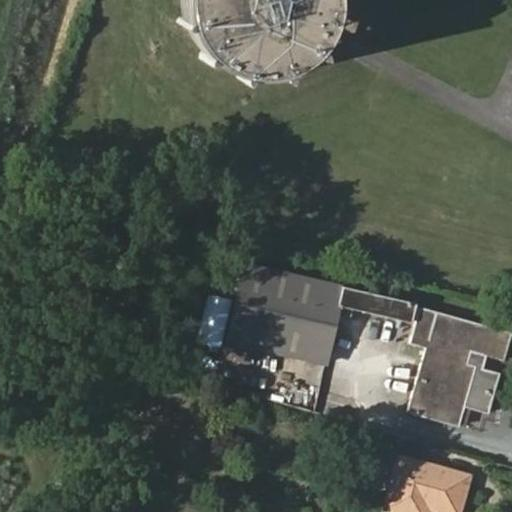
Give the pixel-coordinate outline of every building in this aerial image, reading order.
[(174,0),(174,10),(175,17),(177,30),(182,43),(189,54),(193,60),(203,69),(208,73),(220,80),(233,85),(246,87),(259,88),(266,87),(279,84),(291,79),(303,72),(308,68),(317,58),(325,47),(328,41),(333,29),(335,15),(335,1),(334,0),(174,0)] [(227,340),(321,362),(324,351),(337,305),(408,321),(413,304),(244,265),(227,340)] [(424,345),(405,408),(456,422),(462,406),(489,415),(501,376),(486,371),(491,354),(503,358),(511,331),(420,305),(409,341),(424,345)] [(324,351),(321,362),(336,365),(338,354),(324,351)] [(384,431),(380,446),(401,453),(397,466),(404,469),(398,490),(389,489),(385,505),(406,511),(409,511),(414,497),(427,501),(453,508),(466,473),(413,457),(418,441),(384,431)] [(329,460),(335,438),(321,434),(315,456),(329,460)] [(397,466),(389,489),(398,490),(404,469),(397,466)] [(422,511),(427,501),(414,497),(409,511),(422,511)]
